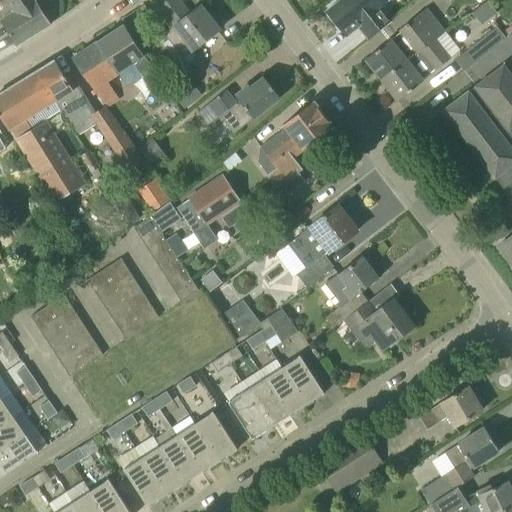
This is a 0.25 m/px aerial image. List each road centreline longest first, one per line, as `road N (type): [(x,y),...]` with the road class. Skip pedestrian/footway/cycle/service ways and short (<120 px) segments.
road 1 (residential): [(500,321),(265,0)]
road 2 (residential): [(500,321),(204,511)]
road 3 (residential): [(115,0),(0,72)]
